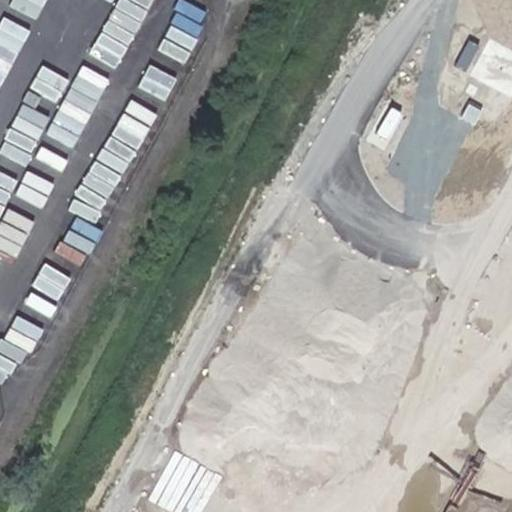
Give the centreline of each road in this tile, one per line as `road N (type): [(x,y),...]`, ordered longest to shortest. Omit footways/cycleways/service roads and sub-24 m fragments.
road 1 (unknown): [(427,0),(349,66),(307,132),(111,511)]
road 2 (unknown): [(337,511),(476,356),(511,286)]
